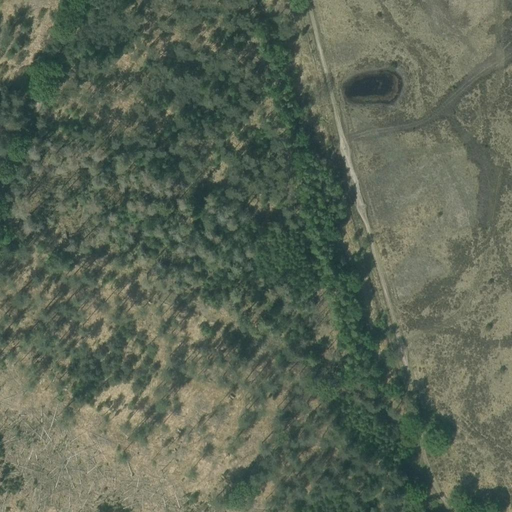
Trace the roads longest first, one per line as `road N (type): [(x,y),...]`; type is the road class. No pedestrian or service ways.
road 1 (track): [(412,409),(307,0)]
road 2 (track): [(77,0),(0,185)]
